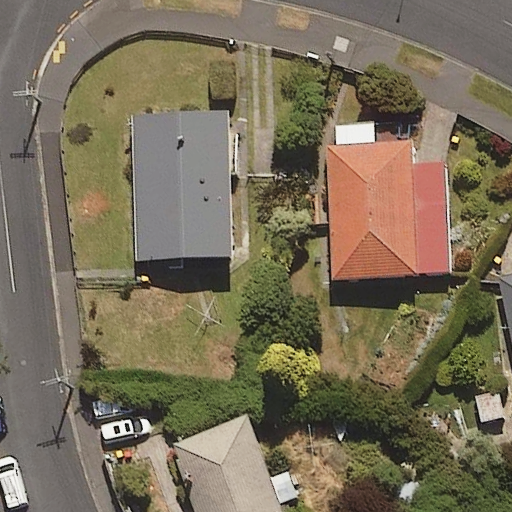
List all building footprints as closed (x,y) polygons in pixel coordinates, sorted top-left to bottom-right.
[(231,255),(229,111),(135,112),(137,256),(231,255)] [(375,142),(374,123),(329,125),(333,277),(449,273),(446,162),(412,163),(412,141),(375,142)] [(511,274),(495,279),(511,348),(511,274)] [(503,389),(474,394),(479,428),(509,422),(503,389)] [(288,471),(270,477),(246,414),(174,442),(200,511),(283,511),(280,502),(297,496),(288,471)] [(428,511),(430,511),(416,478),(390,490),(399,511),(428,511)]
